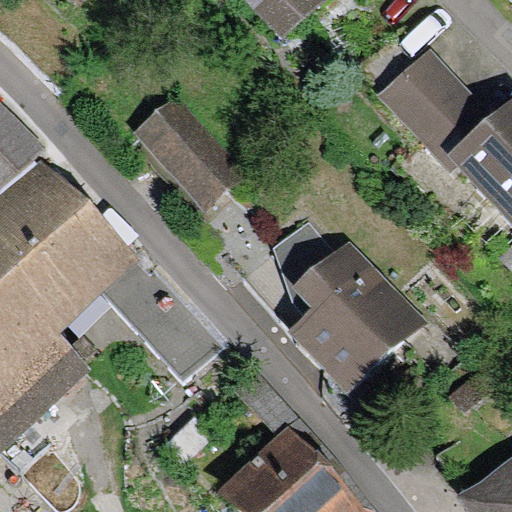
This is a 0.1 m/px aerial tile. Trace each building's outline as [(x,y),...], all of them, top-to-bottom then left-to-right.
[(244,0),(276,34),(313,0),(244,0)] [(494,113),(430,49),(380,97),(439,162),(494,113)] [(511,96),(494,113),(439,162),(455,179),(462,172),(511,227),(511,96)] [(0,188),(46,146),(0,97),(0,188)] [(243,183),(175,105),(135,140),(202,218),(243,183)] [(0,200),(0,458),(88,373),(59,335),(107,296),(182,383),(227,342),(156,258),(145,266),(44,162),(0,200)] [(237,277),(350,397),(429,323),(350,240),(342,248),(308,211),(237,277)] [(236,393),(276,436),(290,423),(296,417),(257,374),(236,393)] [(370,511),(290,423),(276,436),(217,489),(237,511),(370,511)] [(511,511),(511,458),(459,499),(468,511),(511,511)]
